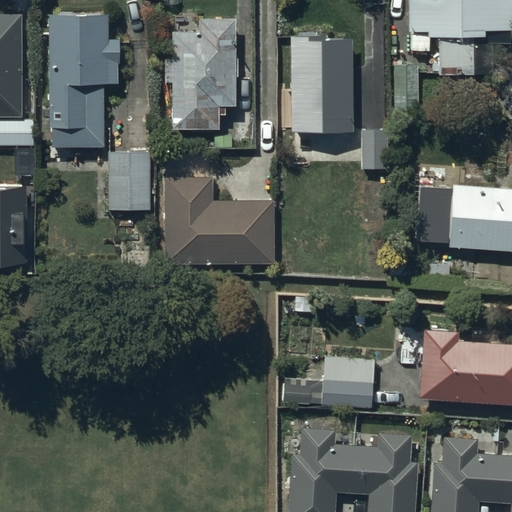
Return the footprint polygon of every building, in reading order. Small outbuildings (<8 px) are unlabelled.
[(509,0),(406,0),(406,32),(409,32),(409,51),(428,51),(428,37),(437,37),(436,74),(487,74),(487,44),(509,44),(509,0)] [(21,16),(0,15),(0,115),(21,116),(21,16)] [(107,16),(48,16),(48,128),(51,128),(51,147),(102,147),(102,84),(115,84),(115,63),(118,63),(118,40),(107,40),(107,16)] [(233,106),(233,19),(199,19),(199,31),(171,31),(171,58),(164,58),(164,84),(171,84),(171,128),(217,128),(217,106),(233,106)] [(323,35),(287,36),(288,133),(350,133),(349,39),(323,39),(323,35)] [(415,64),(392,65),(392,110),(415,110),(415,64)] [(33,120),(0,120),(0,144),(33,144),(33,120)] [(386,130),(359,130),(359,168),(387,168),(386,130)] [(149,152),(107,152),(107,210),(149,210),(148,198),(155,198),(155,183),(149,183),(149,152)] [(211,177),(164,177),(165,263),(274,263),(274,201),(211,201),(211,177)] [(511,188),(450,185),(446,247),(511,251),(511,188)] [(26,263),(25,186),(0,186),(0,265),(15,266),(15,263),(26,263)] [(511,257),(491,257),(490,280),(511,280),(511,257)] [(511,404),(511,343),(456,341),(456,330),(421,328),(417,400),(511,404)] [(370,407),(372,359),(322,357),(321,381),(282,379),(281,402),(318,403),(318,405),(370,407)] [(298,455),(289,454),(285,511),(333,511),(334,493),(366,494),(364,511),(412,511),(415,462),(408,462),(409,435),(375,433),(375,447),(333,445),(334,430),(299,428),(298,455)] [(440,464),(432,463),(428,511),(475,511),(476,502),(509,504),(508,511),(511,511),(511,455),(474,452),(475,439),(442,437),(440,464)]
